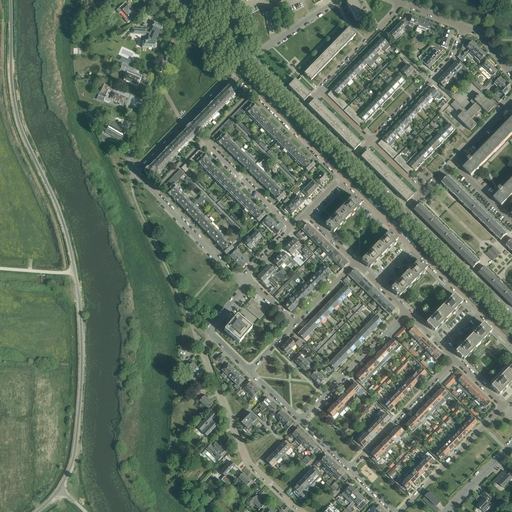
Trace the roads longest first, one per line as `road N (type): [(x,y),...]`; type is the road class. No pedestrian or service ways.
road 1 (tertiary): [(394,220),(238,67)]
road 2 (tertiary): [(511,335),(394,220)]
road 3 (residential): [(245,281),(134,166)]
road 4 (residential): [(134,166),(134,134),(187,18)]
road 5 (residential): [(292,227),(182,121)]
road 6 (residential): [(300,421),(405,311)]
road 7 (residential): [(231,71),(340,176)]
road 8 (residential): [(349,468),(455,360)]
road 9 (residential): [(511,317),(403,211)]
road 10 (residential): [(398,511),(503,406)]
road 11 (residential): [(301,511),(250,464),(231,417)]
road 12 (residential): [(318,90),(399,2)]
